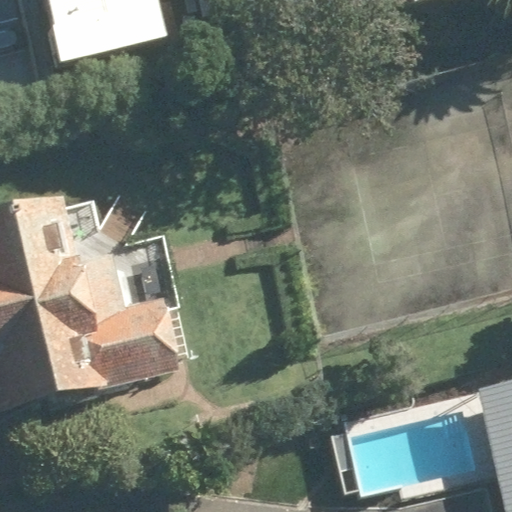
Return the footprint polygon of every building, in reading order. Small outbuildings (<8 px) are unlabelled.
[(0,0),(0,52),(16,49),(10,23),(37,17),(33,0),(0,0)] [(160,0),(59,0),(72,76),(170,59),(160,0)] [(220,0),(223,28),(384,14),(383,0),(220,0)] [(86,398),(153,385),(146,349),(171,344),(153,254),(122,260),(121,253),(146,217),(118,198),(98,226),(89,228),(85,206),(0,222),(0,427),(88,409),(86,398)] [(511,511),(511,418),(473,427),(491,511),(511,511)]
